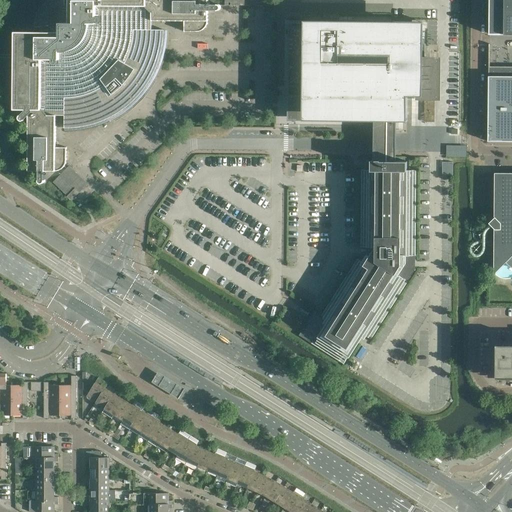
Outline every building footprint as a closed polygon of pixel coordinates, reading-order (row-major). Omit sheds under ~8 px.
[(29,119),(28,171),(39,171),(39,180),(42,183),(45,180),(45,171),(55,171),(63,168),(66,160),(67,147),(56,147),(56,115),(65,115),(65,127),(71,127),(77,126),(88,124),(99,121),(108,117),(117,113),(123,108),(122,107),(126,103),(128,105),(128,109),(132,109),(145,96),(144,92),(141,92),(139,91),(143,86),(144,88),(148,83),(151,78),(156,67),(160,57),(162,47),(163,38),(164,30),(152,30),(152,20),(184,21),(184,31),(197,31),(205,28),(208,20),(208,10),(217,10),(220,7),(217,4),(208,4),(208,0),(69,0),(69,4),(65,4),(64,0),(48,0),(46,2),(44,3),(42,5),(40,6),(39,8),(38,10),(36,14),(35,17),(35,19),(35,22),(35,27),(41,27),(41,32),(15,31),(15,58),(15,101),(23,109),(26,109),(26,110),(21,115),(21,119),(25,119),(29,119)] [(511,0),(489,0),(489,34),(511,34),(511,0)] [(288,23),(288,87),(298,87),(298,95),(298,103),(297,103),(296,103),(295,103),(295,104),(294,104),(294,105),(293,106),(293,107),(293,108),(293,109),(294,110),(294,111),(295,111),(295,112),(296,112),(297,112),(298,113),(298,120),(363,121),(374,121),(377,121),(382,121),(396,121),(398,121),(403,121),(407,121),(407,102),(412,102),(412,96),(413,96),(424,96),(437,96),(437,61),(424,61),(422,61),(416,61),(416,48),(416,27),(309,26),(309,23),(304,23),(288,23)] [(511,66),(488,67),(488,141),(511,141),(511,66)] [(424,99),(424,122),(435,122),(435,99),(424,99)] [(466,151),(466,146),(455,146),(446,145),(446,151),(446,157),(464,157),(466,157),(466,151)] [(316,312),(303,333),(346,360),(363,333),(368,336),(404,279),(407,282),(415,270),(415,255),(411,255),(412,170),(407,170),(407,161),(395,161),(380,161),(380,160),(374,160),(371,160),(371,162),(369,162),(369,170),(366,170),(365,246),(361,246),(361,253),(376,254),(376,255),(375,258),(370,257),(366,264),(361,261),(325,318),(316,312)] [(70,164),(53,181),(72,199),(88,183),(70,164)] [(494,229),(494,272),(494,274),(506,262),(509,265),(511,267),(511,173),(495,173),(495,217),(489,223),(494,229)] [(511,344),(496,344),(496,378),(497,378),(502,378),(511,378),(511,344)] [(158,370),(151,380),(180,398),(186,387),(158,370)] [(0,411),(1,412),(1,415),(23,415),(23,418),(28,418),(28,381),(23,381),(23,385),(7,385),(7,374),(0,373),(0,411)] [(72,385),(61,385),(60,400),(76,400),(76,375),(71,375),(72,385)] [(86,397),(96,402),(108,383),(98,377),(86,397)] [(31,382),(31,391),(41,391),(41,382),(31,382)] [(60,400),(61,385),(50,385),(50,382),(44,382),(44,400),(60,400)] [(108,383),(96,402),(105,408),(113,394),(105,388),(108,383)] [(113,394),(105,408),(102,412),(112,418),(123,400),(113,394)] [(60,400),(44,400),(44,418),(49,418),(49,415),(60,415),(60,400)] [(76,400),(60,400),(60,415),(71,415),(71,418),(77,418),(76,400)] [(123,400),(112,418),(121,424),(132,405),(123,400)] [(132,405),(121,424),(130,430),(144,406),(135,401),(132,405)] [(208,403),(204,409),(215,416),(219,410),(208,403)] [(153,412),(144,406),(130,430),(139,435),(153,412)] [(163,418),(153,412),(139,435),(148,441),(160,423),(163,418)] [(169,428),(160,423),(148,441),(157,447),(169,428)] [(178,434),(169,428),(157,447),(167,453),(169,448),(178,434)] [(178,434),(169,448),(178,454),(190,435),(181,429),(178,434)] [(199,441),(190,435),(178,454),(176,458),(185,464),(196,446),(199,441)] [(30,447),(24,447),(24,458),(36,458),(36,457),(59,457),(59,454),(55,454),(55,446),(30,446),(30,447)] [(205,450),(196,446),(185,464),(196,470),(198,466),(205,450)] [(227,453),(217,449),(215,454),(208,470),(218,474),(227,453)] [(205,450),(198,466),(208,470),(215,454),(205,450)] [(91,461),(91,469),(109,469),(109,457),(102,457),(102,451),(87,451),(87,461),(91,461)] [(237,458),(227,453),(218,474),(216,479),(226,483),(228,478),(237,458)] [(59,461),(59,457),(36,457),(36,458),(36,468),(55,468),(55,461),(59,461)] [(247,462),(237,458),(228,478),(226,483),(236,487),(238,483),(247,462)] [(247,462),(238,483),(248,487),(254,471),(257,466),(247,462)] [(36,468),(36,479),(59,479),(59,475),(55,475),(55,468),(36,468)] [(87,475),(87,479),(109,479),(109,469),(91,469),(91,475),(87,475)] [(254,471),(248,487),(258,491),(264,476),(254,471)] [(264,476),(258,491),(266,495),(275,481),(264,476)] [(36,479),(36,490),(55,490),(55,483),(59,483),(59,479),(36,479)] [(109,479),(87,479),(87,483),(91,483),(91,490),(109,490),(109,479)] [(275,481),(266,495),(276,501),(284,487),(275,481)] [(284,487),(276,501),(284,507),(293,492),(284,487)] [(293,492),(284,507),(292,511),(294,511),(303,498),(306,494),(296,488),(293,492)] [(55,490),(36,490),(36,500),(59,500),(59,497),(55,497),(55,490)] [(87,497),(87,501),(109,501),(109,490),(91,490),(90,497),(87,497)] [(144,493),(144,504),(173,504),(173,500),(169,500),(169,493),(144,493)] [(303,498),(294,511),(306,511),(312,504),(303,498)] [(36,500),(30,500),(30,511),(55,511),(55,504),(59,504),(59,500),(36,500)] [(109,501),(87,501),(86,505),(91,505),(91,511),(109,511),(109,501)]
